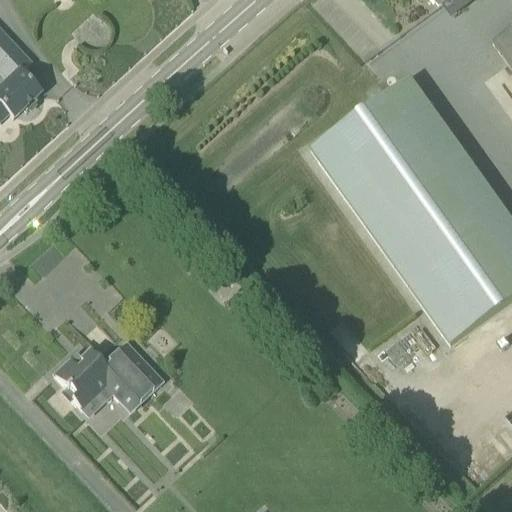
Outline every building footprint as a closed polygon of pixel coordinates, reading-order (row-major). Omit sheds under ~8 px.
[(432,0),(439,9),(451,0),(432,0)] [(511,73),(511,32),(493,46),(511,73)] [(0,73),(10,84),(0,93),(0,123),(7,117),(12,123),(23,113),(25,115),(26,116),(36,106),(35,106),(33,104),(39,98),(38,97),(40,96),(41,95),(31,84),(30,85),(30,86),(28,87),(19,77),(30,67),(0,35),(0,73)] [(450,349),(511,305),(511,224),(411,82),(311,154),(450,349)] [(161,383),(125,348),(106,366),(108,368),(104,372),(89,356),(80,364),(83,367),(77,372),(69,365),(53,380),(67,394),(68,393),(75,399),(71,403),(82,413),(84,411),(89,416),(103,402),(102,401),(109,394),(118,402),(130,414),(143,402),(161,383)] [(505,457),(511,454),(511,429),(496,437),(505,457)]
